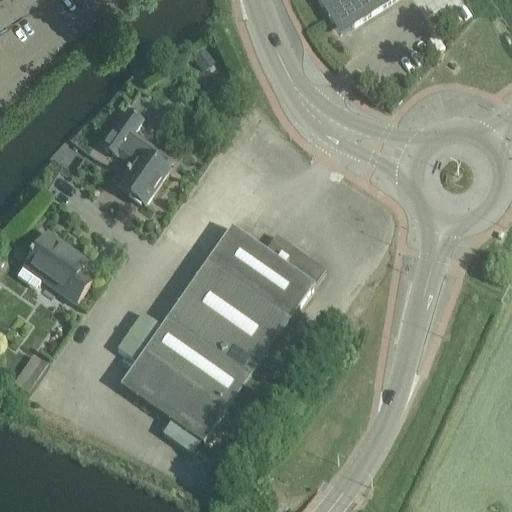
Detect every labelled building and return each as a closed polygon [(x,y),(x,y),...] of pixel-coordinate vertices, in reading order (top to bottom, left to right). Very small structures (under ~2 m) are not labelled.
[(0,0),(0,28),(44,0),(0,0)] [(355,30),(402,0),(315,0),(332,25),(355,30)] [(144,125),(129,115),(103,151),(118,161),(119,160),(134,170),(128,179),(129,180),(120,193),(145,210),(170,176),(168,174),(173,166),(147,148),(144,152),(137,148),(139,146),(132,142),(144,125)] [(209,267),(195,286),(279,344),(292,325),(326,275),(276,240),(265,255),(233,232),(209,267)] [(76,310),(93,284),(82,276),(87,269),(62,252),(64,249),(48,238),(24,273),(18,281),(37,294),(42,286),(76,310)] [(143,318),(118,354),(123,357),(137,368),(132,376),(121,391),(172,427),(163,439),(194,460),(202,449),(204,450),(214,436),(226,419),(230,413),(245,424),(275,380),(280,373),(266,362),(279,344),(195,286),(168,324),(163,332),(143,318)] [(29,400),(50,370),(33,360),(13,389),(22,395),(29,400)]
